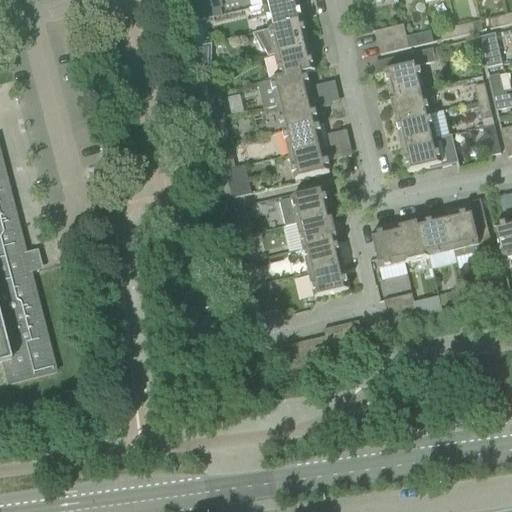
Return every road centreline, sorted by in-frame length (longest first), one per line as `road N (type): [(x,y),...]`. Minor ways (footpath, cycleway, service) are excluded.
road 1 (primary): [(511,453),(81,511)]
road 2 (residential): [(262,335),(371,309),(353,231),(364,205),(378,202)]
road 3 (residential): [(378,202),(332,0)]
road 4 (unclassified): [(511,493),(376,511)]
road 5 (residential): [(378,202),(511,173)]
